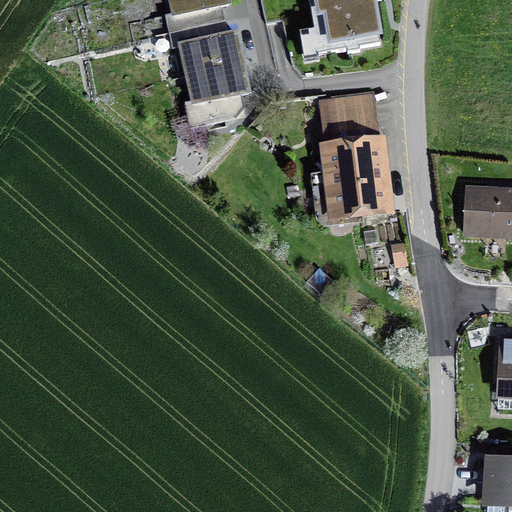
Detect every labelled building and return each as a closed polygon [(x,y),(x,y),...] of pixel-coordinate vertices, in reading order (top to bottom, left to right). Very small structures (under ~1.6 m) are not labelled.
[(169,34),(194,29),(224,22),(220,7),(229,5),(227,0),(169,0),(173,17),(166,18),(169,34)] [(308,0),(318,56),(347,51),(347,54),(360,52),(359,49),(380,45),(373,3),(382,2),(381,0),(308,0)] [(227,36),(224,22),(194,29),(197,43),(180,47),(187,77),(242,65),(235,35),(227,36)] [(248,94),(242,65),(187,77),(193,105),(186,106),(191,129),(235,119),(243,110),(240,96),(248,94)] [(327,216),(383,210),(370,101),(328,106),(332,135),(329,136),(331,152),(322,154),(326,193),(324,193),(327,216)] [(464,234),(511,237),(511,192),(467,190),(464,234)] [(499,394),(511,394),(511,341),(502,341),(499,394)] [(511,465),(490,464),(487,511),(508,511),(509,511),(511,511),(511,465)]
